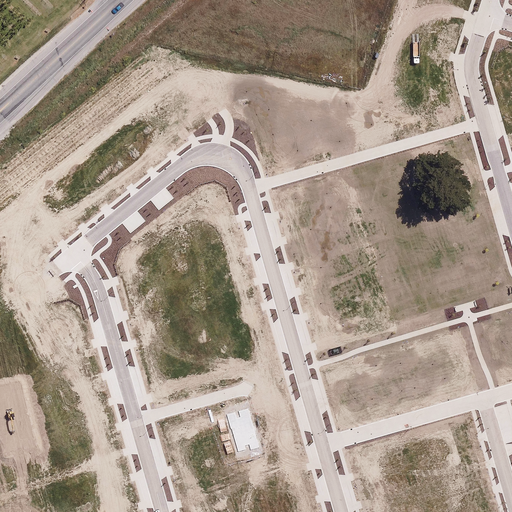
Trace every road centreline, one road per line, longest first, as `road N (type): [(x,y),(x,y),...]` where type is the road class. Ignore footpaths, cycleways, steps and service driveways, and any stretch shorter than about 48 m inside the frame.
road 1 (residential): [(73,253),(99,290),(162,511)]
road 2 (residential): [(322,444),(248,187)]
road 3 (residential): [(248,187),(484,121)]
road 4 (residential): [(248,187),(232,161),(197,155),(73,253)]
road 5 (primary): [(0,115),(125,0)]
road 6 (residential): [(322,444),(483,399)]
